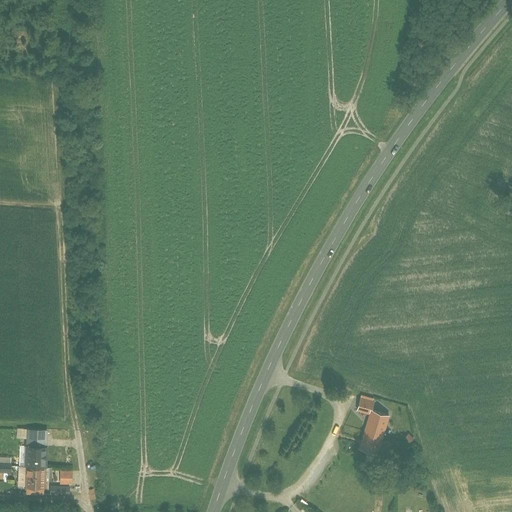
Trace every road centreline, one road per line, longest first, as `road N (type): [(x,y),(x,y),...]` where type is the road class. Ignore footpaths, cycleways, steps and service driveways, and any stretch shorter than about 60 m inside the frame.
road 1 (tertiary): [(505,0),(411,117),(308,282),(265,371)]
road 2 (unclassified): [(222,482),(286,495),(336,426),(332,394),(265,371)]
